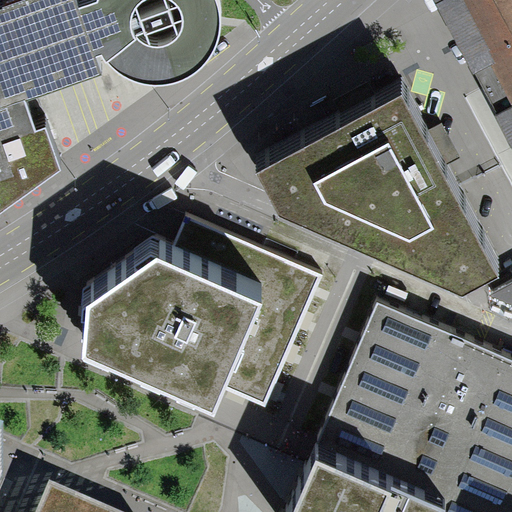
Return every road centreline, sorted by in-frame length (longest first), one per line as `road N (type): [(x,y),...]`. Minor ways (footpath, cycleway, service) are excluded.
road 1 (primary): [(336,0),(156,154),(0,261)]
road 2 (unknown): [(417,0),(481,156)]
